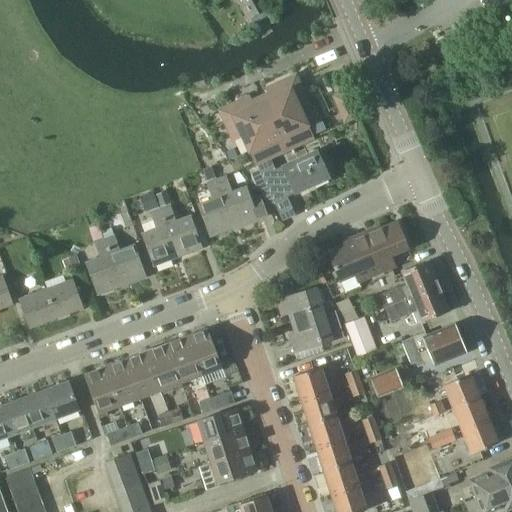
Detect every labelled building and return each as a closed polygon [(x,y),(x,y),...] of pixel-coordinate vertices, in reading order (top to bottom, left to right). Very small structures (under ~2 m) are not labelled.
[(241,0),(242,1),(239,4),(247,19),(266,9),(261,0),(241,0)] [(266,93),(259,96),(284,152),(314,138),(302,110),(311,105),(297,74),(264,88),(266,93)] [(346,91),(333,97),(340,113),(353,107),(346,91)] [(250,96),(218,110),(231,141),(245,135),(251,150),(258,164),(270,158),(284,152),(259,96),(252,100),(250,96)] [(270,158),(258,164),(275,203),(330,178),(328,174),(330,170),(328,166),(324,164),(317,150),(276,169),(270,158)] [(212,168),(205,170),(209,182),(216,179),(212,168)] [(218,180),(235,227),(267,215),(260,197),(251,200),(246,188),(232,193),(226,177),(218,180)] [(212,235),(235,227),(218,180),(217,180),(209,184),(208,184),(214,200),(201,205),(212,235)] [(161,206),(170,203),(166,192),(157,195),(161,206)] [(152,193),(141,196),(147,211),(158,207),(152,193)] [(162,210),(179,256),(201,248),(190,217),(176,222),(171,207),(162,210)] [(156,264),(179,256),(162,210),(153,213),(159,229),(145,234),(156,264)] [(377,261),(382,272),(394,267),(388,254),(408,246),(397,221),(371,233),(372,237),(381,259),(377,261)] [(102,258),(88,263),(99,293),(123,285),(103,232),(100,224),(91,228),(102,258)] [(112,229),(103,232),(123,285),(145,277),(134,246),(120,251),(112,229)] [(360,281),(382,272),(377,261),(381,259),(372,237),(330,255),(341,280),(357,273),(360,281)] [(64,261),(68,271),(80,266),(77,257),(64,261)] [(381,296),(370,300),(374,312),(386,308),(398,303),(398,302),(439,285),(429,260),(404,271),(409,283),(380,294),(381,296)] [(0,276),(0,307),(12,303),(1,276),(0,276)] [(46,289),(57,318),(84,308),(73,279),(46,289)] [(398,303),(386,308),(391,321),(420,310),(424,321),(450,310),(439,285),(398,302),(398,303)] [(295,353),(334,341),(343,337),(335,311),(325,314),(316,286),(284,296),(295,332),(289,334),(295,353)] [(31,328),(57,318),(46,289),(20,299),(31,328)] [(349,296),(338,300),(344,317),(354,313),(349,296)] [(355,321),(346,325),(351,340),(358,356),(367,352),(355,321)] [(466,351),(456,325),(427,337),(425,332),(402,341),(411,364),(416,362),(418,367),(424,365),(425,367),(435,363),(435,364),(466,351)] [(189,337),(203,375),(224,367),(210,330),(189,337)] [(168,345),(183,383),(203,375),(189,337),(168,345)] [(183,387),(182,383),(183,383),(168,345),(147,353),(161,391),(174,386),(175,390),(183,387)] [(142,398),(161,391),(147,353),(127,360),(142,398)] [(121,405),(142,398),(127,360),(107,368),(121,405)] [(379,398),(404,388),(396,366),(370,377),(379,398)] [(302,400),(330,391),(322,367),(295,376),(302,400)] [(107,368),(86,376),(99,412),(98,412),(100,418),(108,415),(106,411),(121,405),(107,368)] [(355,370),(345,374),(349,386),(359,382),(355,370)] [(454,408),(480,397),(471,374),(445,385),(454,408)] [(46,389),(57,418),(80,409),(69,380),(46,389)] [(359,382),(349,386),(353,398),(363,394),(359,382)] [(34,427),(57,418),(46,389),(23,398),(34,427)] [(212,398),(215,410),(236,403),(232,391),(212,398)] [(310,423),(337,415),(330,391),(302,400),(310,423)] [(464,430),(490,419),(480,397),(454,408),(464,430)] [(0,409),(10,436),(34,427),(23,398),(0,407),(0,409)] [(212,398),(198,402),(202,414),(215,410),(212,398)] [(430,404),(433,414),(434,416),(446,412),(441,400),(430,404)] [(170,411),(174,423),(184,420),(180,408),(170,411)] [(204,441),(244,428),(237,408),(198,421),(204,441)] [(0,439),(10,436),(0,409),(0,439)] [(163,427),(174,423),(170,411),(159,415),(163,427)] [(318,448),(345,440),(337,415),(310,423),(318,448)] [(362,421),(366,431),(376,428),(373,417),(362,421)] [(490,419),(464,430),(473,453),(499,442),(490,419)] [(129,426),(133,437),(143,434),(138,422),(129,426)] [(112,446),(133,437),(129,426),(107,434),(112,446)] [(211,463),(251,450),(244,428),(204,441),(211,463)] [(376,428),(366,431),(370,443),(380,439),(376,428)] [(445,445),(456,440),(452,428),(440,433),(445,445)] [(63,435),(69,449),(77,446),(71,431),(63,435)] [(433,449),(445,445),(440,433),(429,437),(433,449)] [(58,453),(69,449),(63,435),(53,439),(58,453)] [(48,439),(40,443),(46,457),(54,453),(48,439)] [(325,471),(352,462),(345,440),(318,448),(325,471)] [(34,461),(46,457),(40,443),(29,447),(34,461)] [(16,452),(22,466),(30,463),(25,449),(16,452)] [(140,463),(152,460),(149,449),(136,453),(140,463)] [(211,463),(200,466),(208,491),(219,487),(220,487),(219,484),(257,472),(251,450),(211,463)] [(11,470),(22,466),(16,452),(6,456),(11,470)] [(111,476),(137,466),(131,452),(106,462),(111,476)] [(172,471),(167,455),(154,459),(159,475),(172,471)] [(478,497),(511,482),(511,458),(490,467),(493,476),(473,484),(478,497)] [(152,460),(140,463),(143,474),(155,470),(152,460)] [(333,495),(360,486),(352,462),(325,471),(333,495)] [(389,463),(379,467),(382,477),(393,473),(390,463),(389,463)] [(137,466),(111,476),(116,489),(142,479),(137,466)] [(13,490),(36,481),(32,469),(9,478),(13,490)] [(393,473),(382,477),(387,489),(397,485),(398,485),(393,473)] [(155,505),(167,501),(164,491),(175,487),(172,475),(160,480),(148,484),(155,505)] [(121,503),(147,493),(142,479),(116,489),(121,503)] [(17,501),(40,492),(36,481),(13,490),(17,501)] [(511,482),(478,497),(464,502),(467,511),(472,511),(483,508),(483,509),(503,501),(507,510),(511,508),(511,482)] [(360,486),(333,495),(338,511),(356,511),(367,509),(363,494),(373,491),(371,483),(360,486)] [(21,511),(22,511),(44,504),(40,492),(17,501),(21,511)] [(438,511),(432,492),(410,500),(413,511),(438,511)] [(124,511),(140,511),(153,508),(147,493),(121,503),(124,511)] [(243,511),(272,511),(267,495),(241,503),(243,511)] [(8,511),(4,501),(0,502),(0,511),(8,511)]
